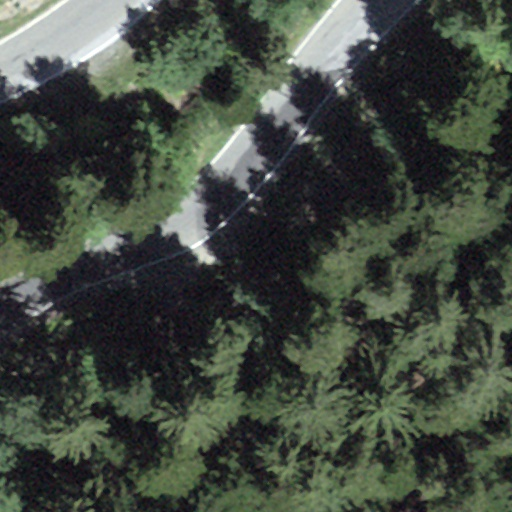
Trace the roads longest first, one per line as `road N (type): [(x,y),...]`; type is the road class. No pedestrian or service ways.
road 1 (unclassified): [(0,326),(149,236),(230,173),(381,0)]
road 2 (unclassified): [(110,0),(0,69)]
